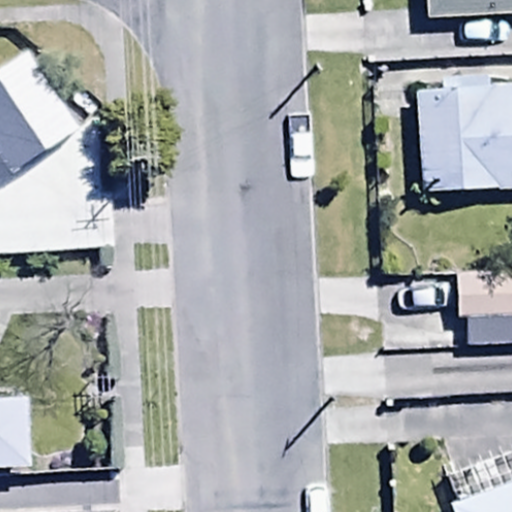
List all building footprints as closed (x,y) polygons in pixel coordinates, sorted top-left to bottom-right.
[(511,0),(422,0),(424,28),(511,25),(511,0)] [(414,101),(417,201),(511,199),(511,96),(487,97),(486,90),(443,91),(443,100),(414,101)] [(511,278),(452,277),(452,325),(465,325),(465,352),(511,353),(511,278)] [(0,485),(29,484),(26,413),(0,413),(0,485)] [(511,511),(511,451),(452,473),(464,506),(448,511),(447,511),(511,511)]
